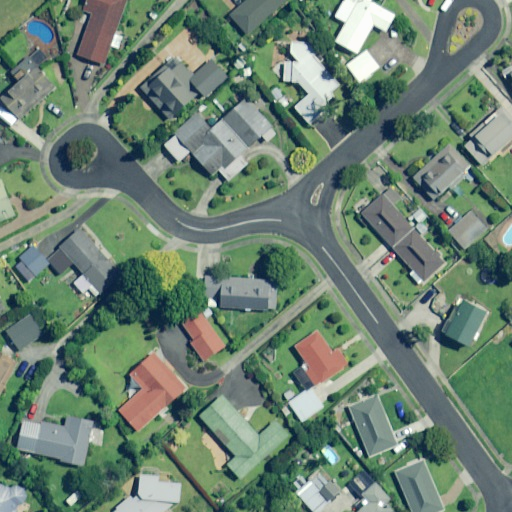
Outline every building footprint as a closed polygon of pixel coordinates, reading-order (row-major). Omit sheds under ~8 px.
[(90,0),(86,12),(93,15),(79,56),(104,65),(111,46),(119,49),(123,38),(115,35),(126,0),(90,0)] [(286,0),(247,0),(230,16),(247,35),(286,0)] [(394,15),(366,0),(345,0),(344,3),(354,8),(336,42),(358,54),(374,25),(385,30),(394,15)] [(290,42),(290,54),(298,62),(290,62),(284,62),(284,81),(299,83),(310,94),(295,108),(308,122),(345,89),(315,56),(318,53),(308,42),(290,42)] [(42,50),(31,60),(40,69),(50,60),(42,50)] [(379,70),(366,52),(348,66),(361,84),(379,70)] [(212,59),(193,76),(175,57),(141,89),(170,120),(195,96),(199,93),(205,99),(228,77),(212,59)] [(40,69),(31,60),(29,58),(13,73),(21,82),(2,100),(22,122),(58,89),(40,69)] [(278,133),(247,99),(213,130),(199,113),(164,145),(180,162),(191,152),(214,176),(220,171),(230,182),(248,165),(241,156),(263,136),(268,142),(278,133)] [(483,168),(494,157),(511,140),(511,124),(498,110),(484,123),(461,145),(483,168)] [(471,170),(450,146),(413,178),(419,185),(424,181),(432,190),(428,193),(434,201),(471,170)] [(0,215),(14,210),(2,180),(0,180),(0,215)] [(370,223),(413,271),(408,277),(417,288),(423,282),(445,263),(383,194),(357,217),(366,227),(370,223)] [(488,231),(472,212),(449,231),(465,250),(488,231)] [(123,277),(82,231),(62,249),(93,286),(89,290),(98,300),(123,277)] [(52,266),(36,247),(22,259),(37,278),(52,266)] [(272,281),(206,277),(204,298),(221,299),(220,308),(270,311),(272,281)] [(490,313),(460,296),(452,311),(440,332),(471,348),(490,313)] [(449,306),(436,298),(430,309),(442,317),(449,306)] [(225,347),(200,310),(182,322),(194,341),(191,343),(204,362),(225,347)] [(47,336),(33,316),(8,333),(22,353),(47,336)] [(311,389),(312,390),(348,366),(337,349),(333,352),(318,331),(295,347),(306,364),(293,373),(306,392),(311,389)] [(186,389),(155,354),(130,376),(143,389),(119,410),(139,432),(186,389)] [(0,398),(19,367),(0,355),(0,398)] [(306,392),(290,403),(303,422),(324,407),(312,390),(311,389),(306,392)] [(259,436),(222,396),(200,416),(237,457),(227,465),(242,481),(291,437),(276,420),(259,436)] [(397,445),(378,397),(350,408),(369,456),(397,445)] [(84,421),(69,418),(67,429),(45,424),(44,427),(26,423),(20,451),(61,460),(60,462),(84,467),(92,430),(83,428),(84,421)] [(445,511),(424,461),(396,473),(412,511),(451,511),(451,509),(445,511)] [(318,511),(340,493),(320,472),(297,493),(314,511),(318,511)] [(144,500),(180,502),(181,484),(159,483),(159,476),(139,475),(138,494),(144,500)] [(391,501),(375,483),(362,495),(370,503),(359,511),(393,511),(387,505),(391,501)] [(21,511),(24,505),(28,495),(0,484),(0,511),(21,511)] [(84,497),(79,492),(68,501),(73,507),(84,497)] [(165,511),(173,505),(140,501),(136,497),(133,499),(129,495),(114,508),(116,510),(114,511),(165,511)]
